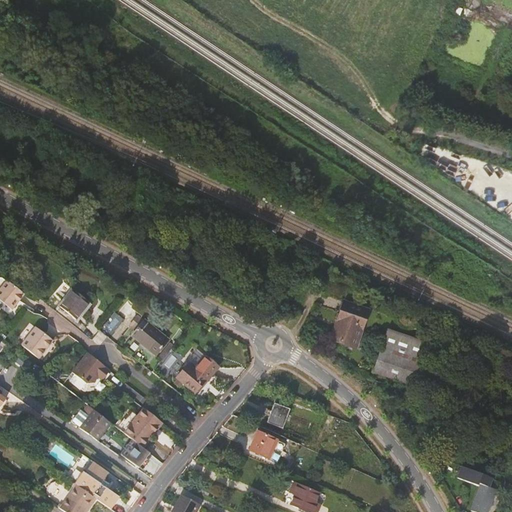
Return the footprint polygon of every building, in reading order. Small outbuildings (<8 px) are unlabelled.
[(421,159),(462,180),(461,179),(463,181),(468,182),(481,188),(485,189),(486,187),(489,172),(481,168),(481,165),(473,161),(449,156),(432,147),(427,146),(421,159)] [(7,280),(4,284),(16,293),(21,297),(24,293),(7,280)] [(16,293),(4,284),(0,287),(0,300),(11,309),(21,297),(16,293)] [(61,304),(77,317),(91,300),(75,287),(61,304)] [(335,340),(356,347),(370,309),(345,300),(338,321),(341,322),(335,340)] [(134,317),(133,319),(136,322),(165,344),(166,343),(134,317)] [(136,322),(133,319),(123,332),(154,357),(165,344),(136,322)] [(22,345),(39,358),(52,341),(35,328),(22,345)] [(373,372),(474,407),(482,383),(421,361),(427,343),(388,329),(373,372)] [(110,370),(88,352),(72,372),(86,383),(94,383),(101,374),(105,377),(110,370)] [(207,356),(197,368),(210,378),(219,367),(207,356)] [(210,378),(197,368),(196,369),(189,364),(179,376),(196,391),(207,379),(208,380),(210,378)] [(291,401),(276,396),(266,424),(281,430),(282,428),(284,429),(288,418),(286,417),(291,401)] [(315,416),(316,411),(302,406),(301,411),(315,416)] [(125,433),(143,447),(150,437),(149,435),(161,420),(144,407),(125,433)] [(112,423),(95,409),(87,419),(80,428),(98,440),(112,423)] [(80,428),(87,419),(81,415),(74,424),(80,428)] [(250,450),(269,458),(277,441),(258,432),(250,450)] [(153,455),(145,467),(154,473),(162,461),(153,455)] [(86,469),(92,460),(90,458),(84,467),(86,469)] [(94,497),(110,508),(119,496),(106,487),(111,479),(106,474),(108,471),(92,460),(86,469),(84,471),(82,470),(74,482),(75,484),(94,497)] [(488,511),(496,493),(490,491),(493,481),(481,476),(476,489),(478,490),(471,510),(475,511),(488,511)] [(317,503),(321,492),(289,479),(285,489),(297,495),(293,506),(309,511),(317,511),(320,504),(317,503)] [(74,486),(92,499),(94,497),(75,484),(74,486)] [(58,508),(64,511),(83,511),(92,499),(74,486),(58,508)] [(190,511),(196,503),(176,494),(169,506),(180,511),(190,511)]
